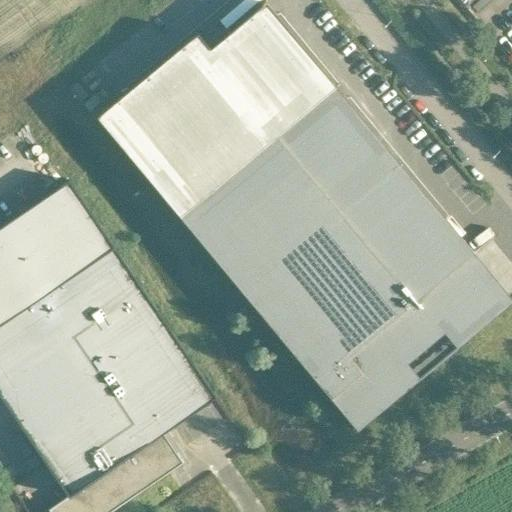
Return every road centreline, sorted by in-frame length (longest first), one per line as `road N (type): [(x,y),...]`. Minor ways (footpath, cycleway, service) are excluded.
road 1 (unclassified): [(348,0),(511,194)]
road 2 (unclassified): [(325,511),(511,411)]
